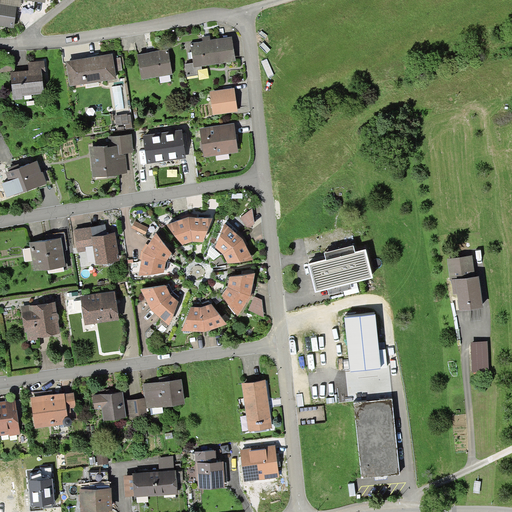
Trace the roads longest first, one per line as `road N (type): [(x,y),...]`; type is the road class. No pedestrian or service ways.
road 1 (residential): [(0,44),(247,9),(265,178)]
road 2 (residential): [(0,382),(282,343)]
road 3 (residential): [(0,223),(265,178)]
road 4 (residential): [(282,343),(300,511)]
road 5 (residential): [(265,178),(282,343)]
